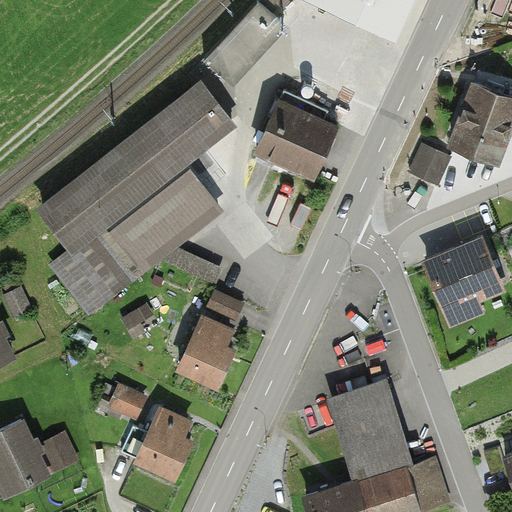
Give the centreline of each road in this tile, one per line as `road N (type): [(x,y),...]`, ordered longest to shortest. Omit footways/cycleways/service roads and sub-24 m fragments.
road 1 (tertiary): [(212,511),(341,234)]
road 2 (residential): [(481,511),(394,276),(378,255)]
road 3 (tertiary): [(341,234),(451,0)]
road 4 (track): [(0,156),(178,0)]
road 5 (residential): [(511,185),(419,223),(378,255)]
